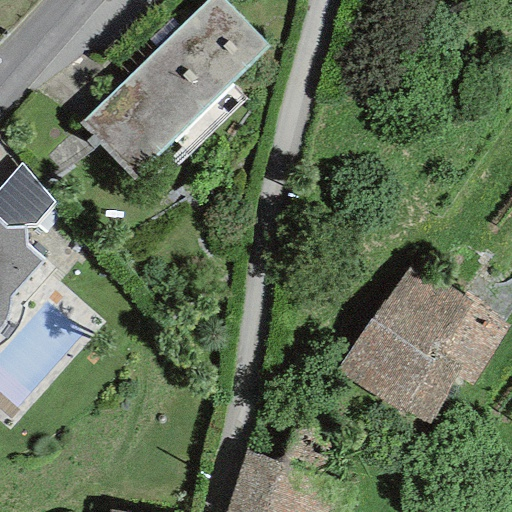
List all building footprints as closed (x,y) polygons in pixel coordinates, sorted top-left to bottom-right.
[(230,84),(268,47),(223,0),(205,0),(78,123),(133,179),(172,140),(188,155),(244,99),(230,84)] [(34,227),(54,203),(21,164),(0,187),(0,222),(5,228),(23,228),(34,227)] [(0,328),(4,324),(6,319),(8,313),(9,309),(9,303),(10,298),(41,261),(25,246),(23,228),(5,228),(0,222),(0,328)] [(508,324),(408,265),(335,371),(428,426),(456,377),(472,386),(508,324)] [(344,511),(354,489),(245,452),(225,511),(344,511)]
